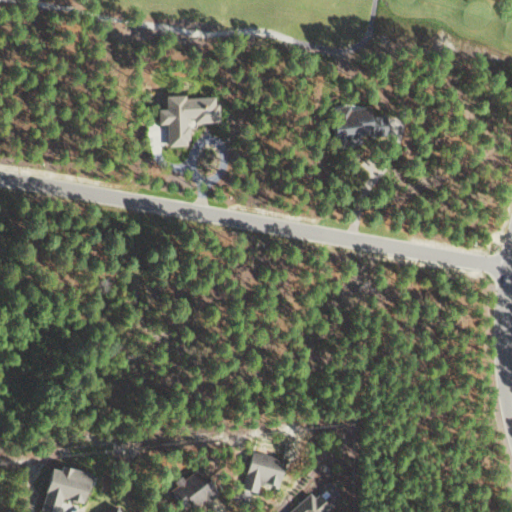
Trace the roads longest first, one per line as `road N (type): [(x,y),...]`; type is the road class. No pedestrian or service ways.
road 1 (residential): [(504,267),(0,181)]
road 2 (residential): [(511,441),(496,331),(511,230)]
